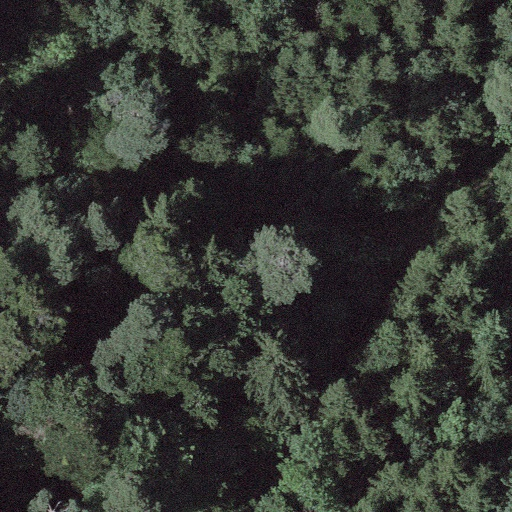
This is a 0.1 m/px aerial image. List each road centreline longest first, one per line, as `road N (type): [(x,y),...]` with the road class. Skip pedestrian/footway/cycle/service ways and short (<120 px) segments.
road 1 (track): [(473,228),(147,189),(0,185)]
road 2 (track): [(511,161),(473,228),(239,511)]
